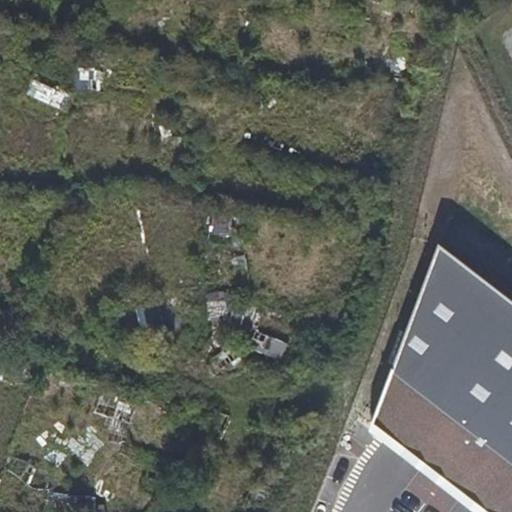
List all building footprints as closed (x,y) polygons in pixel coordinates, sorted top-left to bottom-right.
[(59,44),(33,39),(32,46),(42,48),(40,56),(59,60),(59,66),(68,69),(73,48),(59,44)] [(102,90),(103,68),(69,66),(68,89),(102,90)] [(32,80),(26,94),(57,107),(63,93),(32,80)] [(234,318),(235,302),(206,300),(205,316),(234,318)] [(281,359),(292,323),(258,313),(247,349),(281,359)] [(230,352),(209,356),(212,370),(233,366),(230,352)] [(115,400),(111,413),(129,419),(133,405),(115,400)] [(0,491),(17,499),(33,463),(14,454),(0,485),(0,491)]
